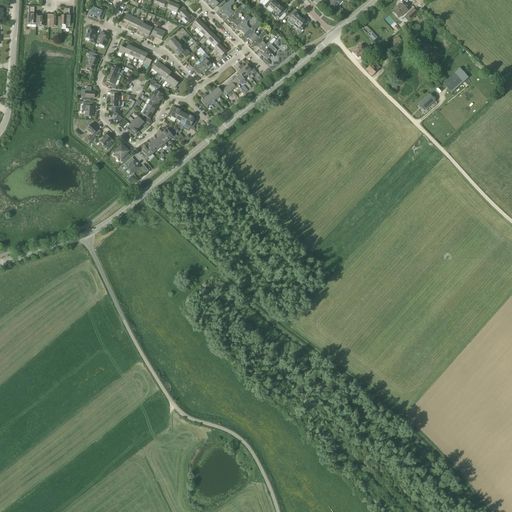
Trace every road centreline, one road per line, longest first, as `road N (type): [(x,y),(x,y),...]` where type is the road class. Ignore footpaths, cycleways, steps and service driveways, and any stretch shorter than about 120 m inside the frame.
road 1 (unclassified): [(87,234),(166,398),(180,414),(246,447),(276,511)]
road 2 (track): [(511,221),(333,36)]
road 3 (tertiary): [(87,234),(216,133)]
road 4 (tertiary): [(216,133),(333,36)]
road 5 (residential): [(134,146),(100,116),(98,83),(116,30)]
road 6 (tertiary): [(0,131),(16,0)]
